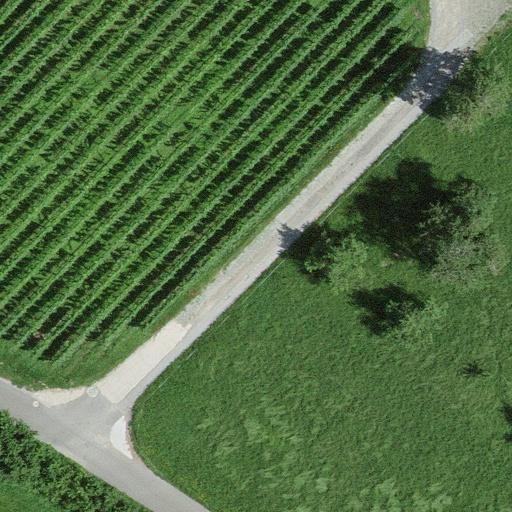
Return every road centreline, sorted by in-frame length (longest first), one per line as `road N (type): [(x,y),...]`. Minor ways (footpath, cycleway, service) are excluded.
road 1 (track): [(61,437),(426,90),(450,18),(446,0)]
road 2 (unclassified): [(0,400),(168,511)]
